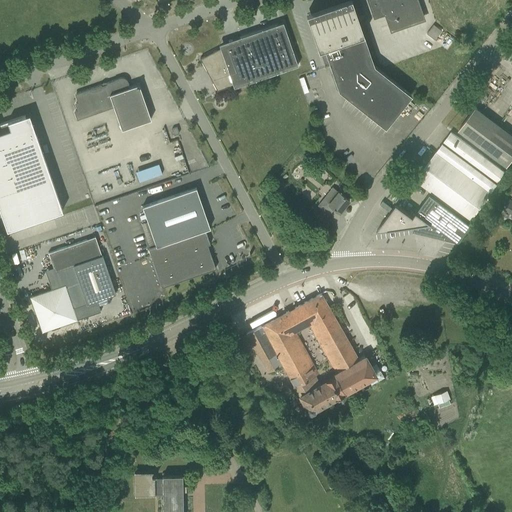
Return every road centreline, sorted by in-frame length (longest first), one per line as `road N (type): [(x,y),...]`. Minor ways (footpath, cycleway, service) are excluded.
road 1 (unclassified): [(350,263),(349,242),(369,203),(511,25)]
road 2 (tertiary): [(285,279),(105,364),(21,387)]
road 3 (unclassified): [(285,279),(153,29)]
road 4 (tertiary): [(511,298),(441,269),(350,263)]
road 5 (unclassified): [(0,82),(153,29)]
